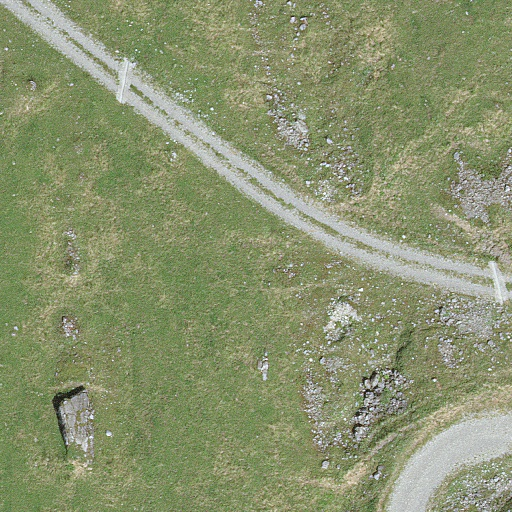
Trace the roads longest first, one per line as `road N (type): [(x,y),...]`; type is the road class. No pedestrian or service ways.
road 1 (track): [(30,0),(328,235),(511,282)]
road 2 (track): [(511,422),(468,429),(407,486),(405,511)]
